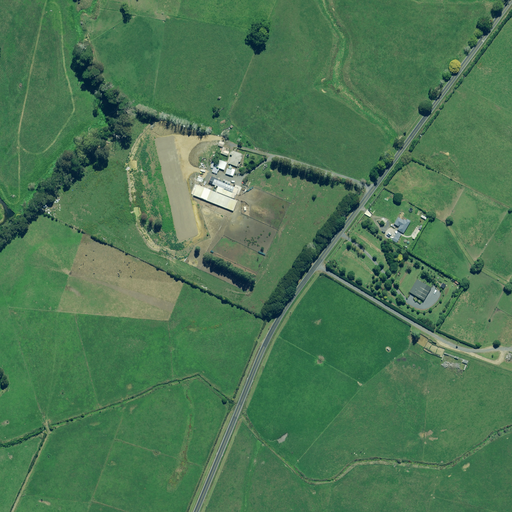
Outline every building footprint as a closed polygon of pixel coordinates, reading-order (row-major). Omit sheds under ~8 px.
[(226,149),(223,147),(221,153),(227,156),(229,152),(225,150),(226,149)] [(229,164),(238,167),(240,164),(238,163),(239,162),(240,162),(242,158),(241,157),(242,154),(234,152),(233,153),(231,152),(230,155),(232,156),(229,164)] [(227,163),(218,159),(216,167),(224,170),(227,163)] [(218,179),(215,178),(212,184),(218,187),(216,193),(234,200),(239,187),(235,185),(234,188),(217,181),(218,179)] [(216,193),(189,182),(185,192),(233,211),(237,201),(234,200),(216,193)] [(394,198),(386,193),(383,199),(390,203),(394,198)] [(398,217),(394,224),(399,227),(397,230),(404,234),(411,222),(407,219),(406,220),(404,219),(404,220),(398,217)] [(402,234),(397,232),(392,240),(397,243),(402,234)] [(431,288),(417,280),(410,292),(424,301),(431,288)]
